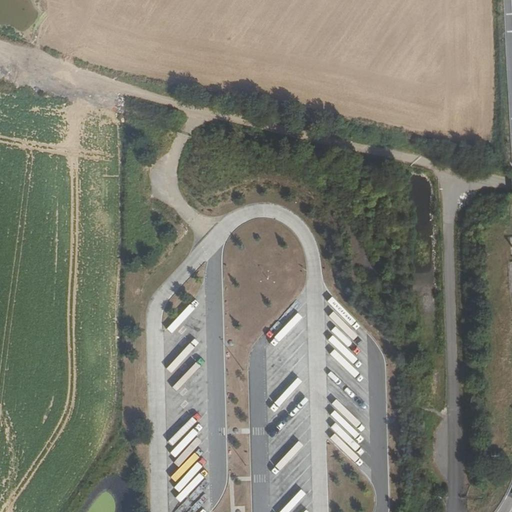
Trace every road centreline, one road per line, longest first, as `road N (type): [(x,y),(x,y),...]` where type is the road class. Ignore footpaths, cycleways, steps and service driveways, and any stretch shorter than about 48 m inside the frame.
road 1 (residential): [(199,109),(511,185)]
road 2 (track): [(0,51),(199,109)]
